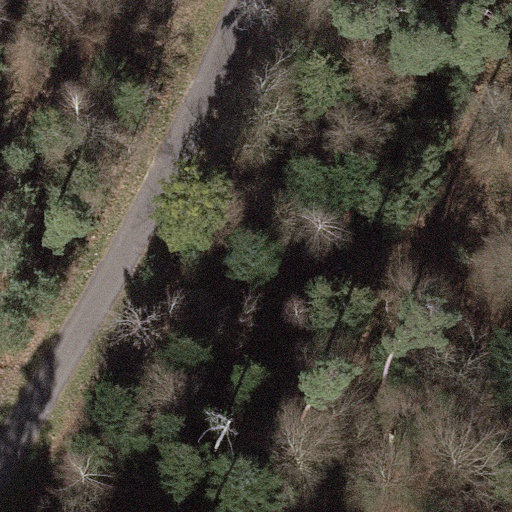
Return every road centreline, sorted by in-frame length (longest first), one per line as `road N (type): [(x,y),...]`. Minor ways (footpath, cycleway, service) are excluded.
road 1 (unclassified): [(0,472),(65,362),(237,0)]
road 2 (track): [(207,0),(0,136)]
